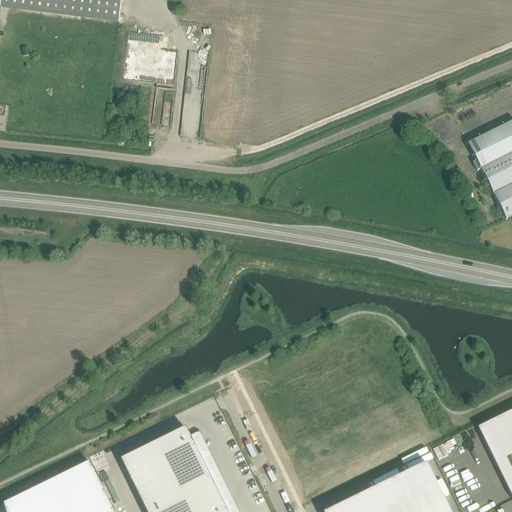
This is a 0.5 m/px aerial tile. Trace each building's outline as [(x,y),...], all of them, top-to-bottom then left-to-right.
[(121,0),(0,0),(0,6),(119,20),(121,0)] [(511,122),(468,144),(476,161),(472,163),(477,172),(481,170),(506,220),(511,216),(511,122)] [(511,411),(477,428),(511,498),(511,411)] [(185,428),(121,460),(146,511),(236,511),(227,492),(219,496),(185,428)] [(112,511),(87,460),(0,502),(0,506),(2,511),(112,511)] [(426,464),(327,511),(449,511),(449,510),(426,464)]
